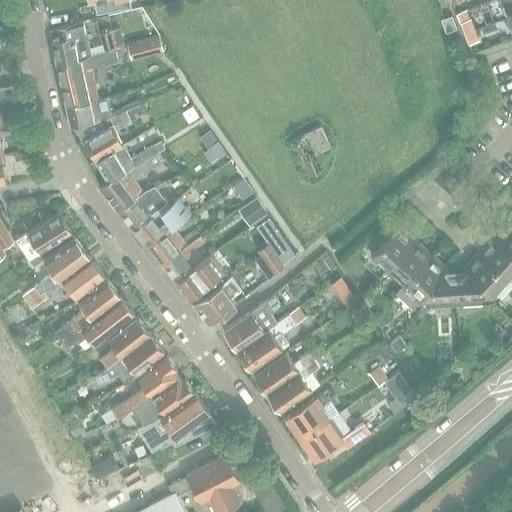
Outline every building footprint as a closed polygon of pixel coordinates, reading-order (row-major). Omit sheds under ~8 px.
[(116,2),(123,0),(88,0),(90,0),(94,0),(96,12),(117,7),(116,2)] [(511,0),(501,0),(507,17),(511,15),(511,0)] [(460,21),(464,33),(474,29),(470,17),(460,21)] [(52,39),(58,63),(87,55),(115,47),(110,28),(100,31),(105,48),(94,51),(93,48),(90,49),(83,18),(59,27),(61,37),(52,39)] [(474,29),(464,33),(468,41),(478,37),(474,29)] [(159,34),(136,41),(139,55),(163,48),(159,34)] [(87,55),(58,63),(58,64),(57,64),(67,104),(92,98),(92,96),(99,95),(92,65),(119,60),(117,55),(115,47),(87,55)] [(92,98),(67,104),(71,124),(80,122),(81,123),(98,118),(109,117),(110,116),(103,117),(99,95),(92,96),(92,98)] [(98,118),(81,123),(96,157),(122,144),(122,145),(124,143),(117,128),(132,121),(127,108),(111,116),(110,116),(109,117),(98,118)] [(324,170),(332,166),(327,154),(325,155),(321,147),(330,143),(320,123),(305,130),(292,137),(309,173),(322,166),(324,170)] [(122,144),(96,157),(109,178),(109,179),(126,170),(160,151),(153,143),(131,155),(124,143),(122,145),(122,144)] [(109,178),(102,182),(99,184),(118,208),(143,190),(144,190),(134,177),(143,169),(164,157),(160,151),(126,170),(109,179),(109,178)] [(143,190),(118,208),(133,226),(166,200),(154,185),(144,190),(143,190)] [(166,200),(133,226),(147,243),(188,212),(178,197),(169,204),(166,200)] [(17,237),(21,243),(29,257),(39,251),(72,231),(59,211),(17,237)] [(188,212),(147,243),(161,260),(186,242),(199,232),(194,226),(181,237),(172,225),(189,213),(188,212)] [(511,220),(508,216),(492,234),(511,251),(511,220)] [(0,217),(0,241),(3,247),(14,240),(0,217)] [(372,253),(388,268),(415,238),(399,223),(372,253)] [(22,294),(25,298),(38,291),(40,294),(44,291),(90,255),(74,234),(72,231),(39,251),(29,257),(28,257),(34,265),(44,257),(54,270),(22,294)] [(186,242),(161,260),(175,278),(200,259),(192,249),(204,239),(199,232),(186,242)] [(511,251),(492,234),(478,250),(508,277),(511,272),(511,251)] [(415,238),(388,268),(404,282),(431,252),(415,238)] [(266,240),(256,247),(261,253),(260,254),(273,272),(283,264),(278,256),(266,240)] [(464,265),(468,269),(494,293),(508,277),(478,250),(464,265)] [(200,259),(175,278),(193,301),(223,279),(219,274),(225,269),(211,251),(200,260),(200,259)] [(431,252),(404,282),(395,291),(411,306),(420,296),(443,271),(447,268),(447,267),(431,252)] [(273,272),(260,254),(254,258),(267,276),(273,272)] [(38,291),(25,298),(32,307),(48,295),(50,297),(67,283),(76,295),(104,273),(90,255),(44,291),(40,294),(38,291)] [(350,276),(359,271),(353,262),(345,267),(350,276)] [(443,271),(420,296),(420,297),(421,306),(457,304),(456,276),(450,276),(444,271),(447,268),(443,271)] [(462,275),(456,276),(457,304),(494,302),(493,293),(494,293),(468,269),(462,275)] [(223,279),(193,301),(208,320),(236,302),(243,297),(237,289),(241,286),(232,273),(224,280),(223,279)] [(55,331),(60,337),(77,329),(121,294),(107,276),(78,299),(85,308),(55,331)] [(368,305),(377,299),(372,290),(363,296),(368,305)] [(224,328),(237,346),(264,328),(277,319),(271,311),(281,304),(274,293),(224,328)] [(77,329),(60,337),(66,344),(84,337),(89,333),(96,342),(134,311),(121,294),(77,329)] [(381,324),(389,319),(384,309),(375,315),(381,324)] [(264,328),(237,346),(252,367),(283,346),(290,341),(283,331),(296,322),(289,312),(277,320),(277,319),(264,328)] [(101,357),(108,366),(151,332),(137,314),(109,336),(116,345),(101,357)] [(95,373),(95,374),(100,381),(112,376),(113,376),(118,372),(125,380),(136,371),(137,372),(165,349),(151,332),(108,366),(95,373)] [(397,350),(406,344),(400,335),(391,341),(397,350)] [(298,357),(303,364),(312,357),(321,351),(317,345),(298,357)] [(254,371),(267,389),(298,367),(285,349),(254,371)] [(298,367),(267,389),(281,409),(319,382),(311,370),(319,364),(314,357),(322,352),(321,351),(312,357),(303,364),(298,368),(298,367)] [(133,395),(121,403),(113,407),(119,417),(128,411),(139,404),(138,403),(139,402),(181,372),(167,353),(139,375),(147,384),(133,395)] [(465,378),(482,363),(473,354),(459,367),(461,374),(465,378)] [(387,376),(378,364),(369,370),(378,383),(387,376)] [(139,404),(128,411),(136,420),(147,412),(159,403),(165,411),(166,410),(194,390),(181,372),(139,402),(138,403),(139,404)] [(387,376),(378,383),(387,396),(397,390),(387,376)] [(152,448),(155,447),(177,437),(188,429),(191,434),(217,422),(194,390),(166,410),(165,411),(154,418),(138,426),(147,438),(152,448)] [(323,390),(286,415),(300,436),(337,410),(329,399),(323,390)] [(337,410),(300,436),(314,457),(342,437),(348,445),(370,430),(364,422),(352,430),(337,410)] [(131,511),(187,511),(177,493),(192,485),(200,500),(208,495),(216,511),(217,511),(241,500),(232,483),(240,479),(226,451),(213,458),(202,463),(202,464),(186,472),(187,473),(168,483),(172,491),(131,511)]
